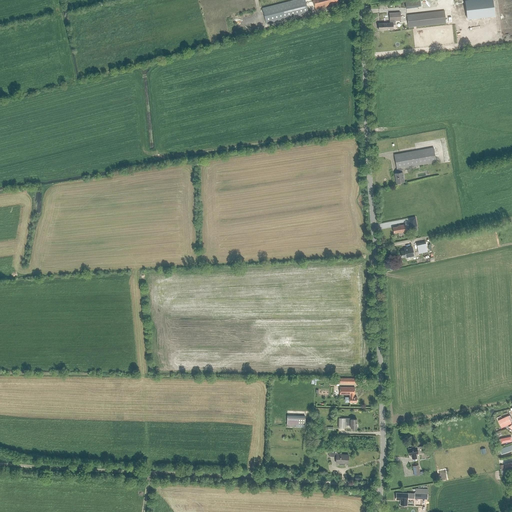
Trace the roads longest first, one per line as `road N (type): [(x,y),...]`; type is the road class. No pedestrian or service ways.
road 1 (tertiary): [(378,511),(382,395),(362,0)]
road 2 (track): [(0,464),(380,487)]
